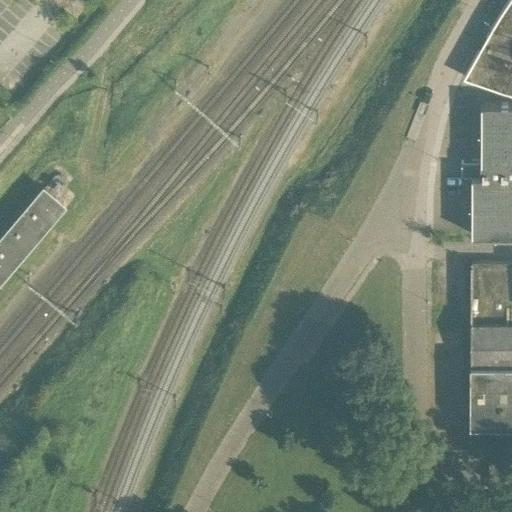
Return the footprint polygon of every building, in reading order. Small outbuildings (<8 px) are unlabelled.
[(511,0),(509,0),(500,14),(489,33),(464,77),(493,87),(511,93),(511,0)] [(471,161),(471,234),(511,234),(511,103),(481,104),(481,161),(471,161)] [(0,239),(0,277),(1,278),(64,204),(44,187),(0,239)] [(511,261),(471,261),(471,424),(511,423),(511,304),(510,305),(510,304),(511,303),(511,261)] [(510,452),(489,452),(489,465),(510,464),(510,452)] [(489,477),(511,477),(510,464),(489,465),(489,477)] [(489,490),(511,489),(511,477),(489,477),(489,490)]
